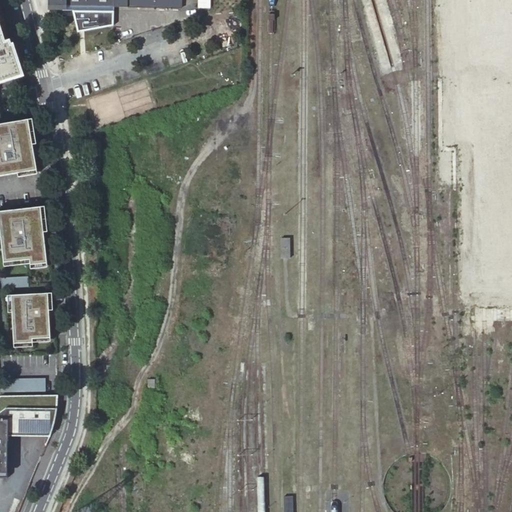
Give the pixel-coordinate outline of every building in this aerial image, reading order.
[(0,0),(0,83),(25,75),(14,42),(13,43),(12,38),(7,40),(0,18),(0,0)] [(55,6),(55,0),(48,0),(48,10),(95,11),(113,11),(114,7),(110,7),(95,7),(55,6)] [(55,0),(55,6),(95,7),(110,7),(114,7),(181,8),(181,0),(55,0)] [(511,0),(435,0),(437,166),(455,165),(461,165),(457,302),(511,301),(511,0)] [(101,126),(121,119),(122,87),(88,98),(88,101),(96,126),(101,126)] [(0,123),(0,175),(18,173),(37,170),(30,119),(0,123)] [(40,207),(0,210),(0,231),(0,236),(3,262),(29,259),(30,264),(46,262),(40,207)] [(4,267),(30,264),(29,259),(3,262),(4,267)] [(28,276),(2,277),(2,287),(29,286),(28,276)] [(47,293),(11,295),(12,312),(13,343),(32,342),(32,338),(50,337),(47,293)] [(45,379),(0,380),(0,388),(0,392),(45,391),(45,379)] [(0,478),(8,479),(8,437),(50,437),(51,434),(53,428),(54,422),(56,416),(57,410),(58,404),(58,398),(58,395),(0,397),(0,478)] [(293,511),(293,497),(283,497),(283,511),(293,511)]
